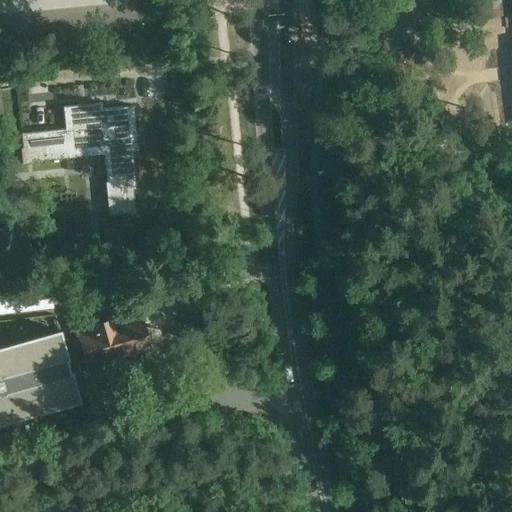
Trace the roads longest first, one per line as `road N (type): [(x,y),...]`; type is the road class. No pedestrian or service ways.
road 1 (secondary): [(325,511),(291,347),(279,182)]
road 2 (secondary): [(257,0),(265,146),(279,182)]
road 3 (secondary): [(279,182),(288,147),(287,0)]
